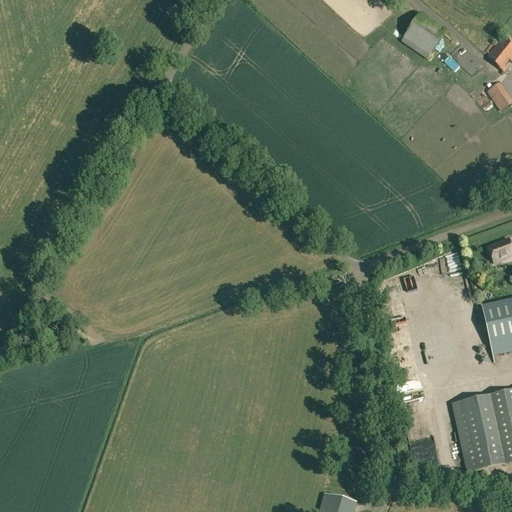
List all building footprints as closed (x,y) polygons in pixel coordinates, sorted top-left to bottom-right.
[(443,38),(417,21),(402,43),(428,60),(443,38)] [(511,62),(511,40),(505,35),(487,58),(505,72),(508,68),(505,66),(510,61),(511,62)] [(501,113),(511,105),(511,101),(500,84),(487,93),(501,113)] [(494,265),(511,258),(511,247),(509,241),(488,249),(494,265)] [(428,265),(430,279),(441,278),(438,263),(428,265)] [(511,353),(511,298),(480,306),(492,358),(511,353)] [(393,342),(395,357),(407,355),(405,341),(393,342)] [(416,448),(436,445),(430,409),(428,409),(425,393),(402,397),(403,405),(406,404),(408,417),(411,417),(416,448)] [(511,393),(452,406),(463,456),(468,476),(511,465),(511,393)] [(349,468),(353,449),(343,447),(339,467),(349,468)] [(428,451),(431,465),(441,463),(438,449),(428,451)] [(320,511),(346,511),(350,502),(325,495),(320,511)]
